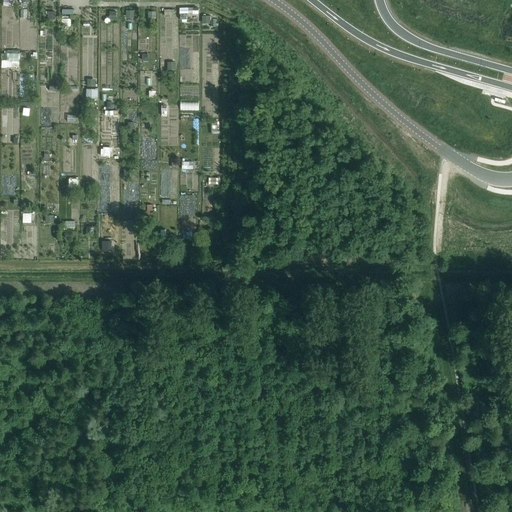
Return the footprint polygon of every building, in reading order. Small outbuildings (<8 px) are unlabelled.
[(70,17),(61,17),(61,26),(71,25),(70,17)] [(18,58),(18,51),(9,51),(9,59),(18,58)] [(86,86),(85,96),(97,96),(97,87),(86,86)] [(221,139),(221,125),(213,126),(213,139),(221,139)] [(183,166),(182,174),(194,176),(196,168),(183,166)] [(68,190),(78,190),(79,180),(68,180),(68,190)] [(48,201),(48,213),(60,213),(60,201),(48,201)] [(23,226),(33,226),(32,216),(23,217),(23,226)] [(66,233),(76,233),(76,225),(66,225),(66,233)] [(104,246),(103,254),(113,254),(113,246),(104,246)]
